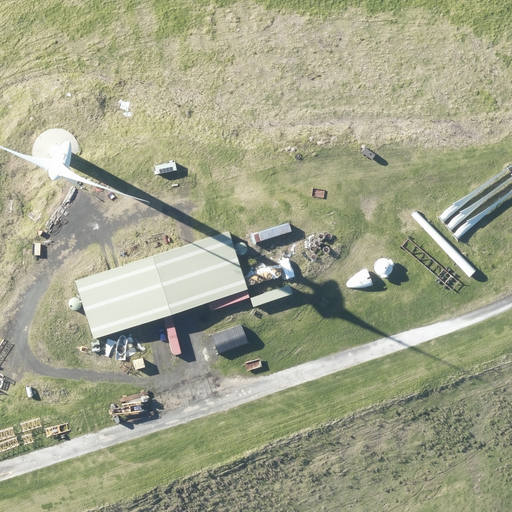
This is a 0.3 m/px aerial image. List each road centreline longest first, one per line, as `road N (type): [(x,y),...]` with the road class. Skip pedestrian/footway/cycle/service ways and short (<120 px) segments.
road 1 (track): [(0,474),(511,315)]
road 2 (track): [(242,398),(91,377),(33,350),(30,325),(47,279),(79,246),(129,226),(254,201)]
